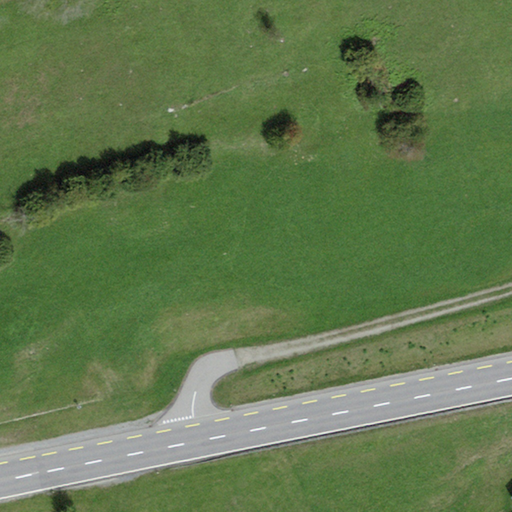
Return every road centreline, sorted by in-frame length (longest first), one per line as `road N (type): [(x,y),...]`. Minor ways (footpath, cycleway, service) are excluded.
road 1 (primary): [(0,481),(511,378)]
road 2 (track): [(197,441),(195,390),(212,367),(511,285)]
